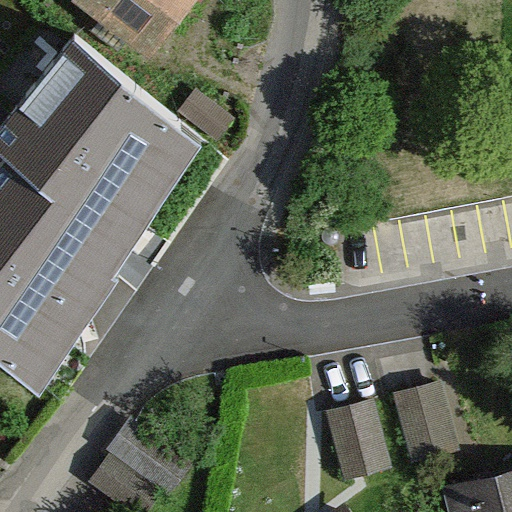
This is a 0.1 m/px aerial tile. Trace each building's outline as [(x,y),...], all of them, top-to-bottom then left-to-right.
[(216,0),(87,0),(73,20),(156,81),(216,0)] [(0,340),(40,371),(201,127),(73,20),(0,112),(0,141),(7,147),(0,154),(0,340)] [(400,384),(415,443),(462,431),(447,372),(400,384)] [(378,389),(331,402),(351,470),(398,456),(378,389)] [(115,426),(100,479),(171,498),(185,445),(115,426)] [(511,511),(511,479),(449,498),(453,511),(511,511)]
